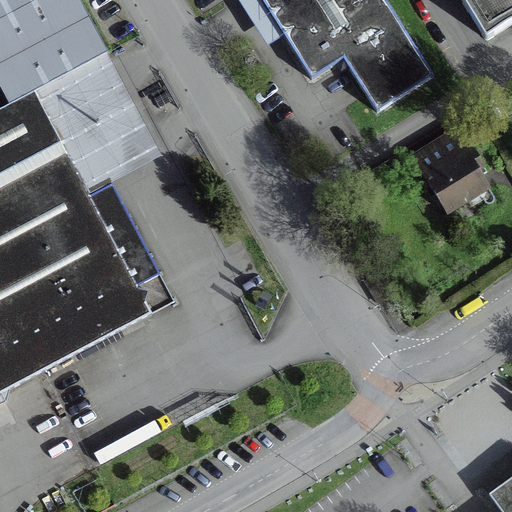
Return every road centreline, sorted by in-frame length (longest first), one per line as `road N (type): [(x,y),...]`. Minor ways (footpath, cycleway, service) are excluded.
road 1 (residential): [(399,371),(343,309),(156,0)]
road 2 (residential): [(399,371),(345,430),(202,511)]
road 3 (residential): [(511,311),(442,355),(399,371)]
